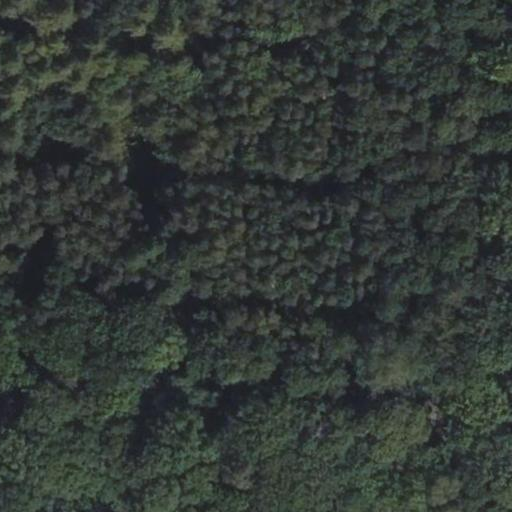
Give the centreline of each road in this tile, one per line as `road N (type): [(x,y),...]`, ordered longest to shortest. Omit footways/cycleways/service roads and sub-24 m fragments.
road 1 (track): [(0,362),(511,395)]
road 2 (track): [(511,348),(365,272),(331,233),(317,197),(315,159),(321,73),(342,0)]
